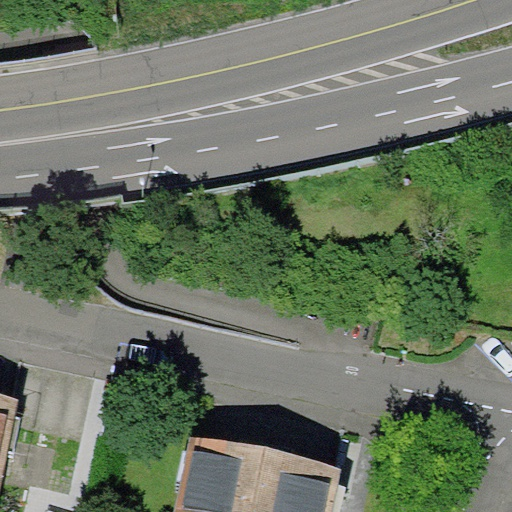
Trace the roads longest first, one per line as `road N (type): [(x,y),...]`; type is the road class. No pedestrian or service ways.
road 1 (secondary): [(0,176),(381,111),(511,75)]
road 2 (residential): [(506,414),(0,314)]
road 3 (secondary): [(469,0),(222,67),(0,107)]
